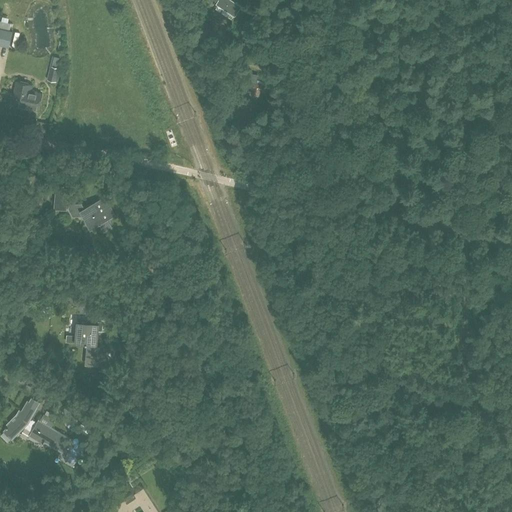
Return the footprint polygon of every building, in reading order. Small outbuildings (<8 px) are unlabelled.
[(219,0),(217,3),(234,15),(240,6),(231,0),(219,0)] [(11,22),(0,19),(0,25),(9,28),(11,22)] [(0,45),(9,47),(12,35),(0,31),(0,45)] [(47,79),(56,81),(60,67),(50,65),(47,79)] [(10,102),(39,109),(43,92),(37,91),(37,90),(31,88),(33,83),(17,79),(14,93),(13,93),(10,102)] [(252,93),(259,95),(260,90),(264,91),(266,82),(260,80),(260,83),(250,80),(249,87),(253,88),(252,93)] [(56,185),(54,209),(67,210),(69,186),(56,185)] [(83,214),(90,229),(116,215),(105,196),(84,207),(82,202),(72,203),(71,204),(70,204),(69,205),(69,206),(68,207),(68,208),(68,209),(69,210),(72,216),(83,214)] [(91,365),(107,366),(109,348),(97,347),(99,323),(77,321),(75,342),(87,343),(85,359),(91,360),(91,365)] [(44,441),(62,451),(70,438),(39,420),(36,425),(28,421),(40,402),(32,397),(30,401),(28,400),(19,415),(14,420),(12,419),(6,425),(7,426),(6,428),(4,431),(12,439),(24,426),(32,431),(30,434),(43,442),(44,441)] [(75,433),(89,442),(94,435),(90,432),(92,430),(90,429),(92,425),(87,422),(84,426),(81,424),(75,433)] [(90,442),(95,446),(100,438),(95,434),(90,442)] [(139,442),(140,453),(149,452),(148,441),(139,442)] [(77,463),(72,474),(81,479),(87,468),(77,463)] [(134,494),(133,492),(124,497),(125,499),(116,505),(119,511),(159,511),(144,487),(134,494)]
